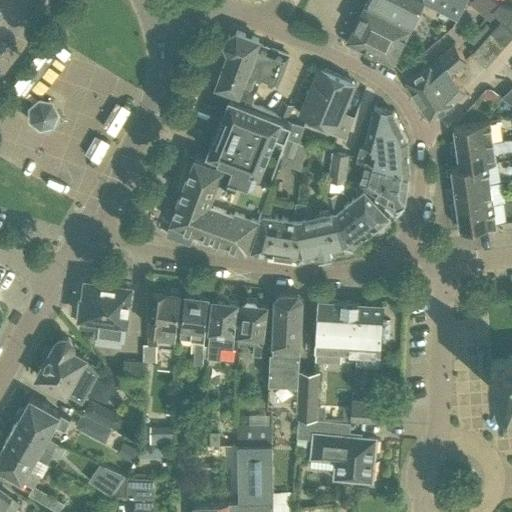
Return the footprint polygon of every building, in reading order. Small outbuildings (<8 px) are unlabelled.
[(348,39),(393,62),(410,27),(423,1),(457,18),(466,0),(368,0),(366,5),(365,4),(348,39)] [(490,20),(496,14),(492,11),(499,4),(494,0),(472,0),(470,3),(490,20)] [(511,7),(499,4),(492,11),(496,14),(500,19),(511,29),(511,7)] [(511,29),(500,19),(492,28),(486,23),(471,41),(477,46),(471,52),(486,66),(511,35),(511,29)] [(227,94),(250,102),(260,77),(277,84),(288,54),(257,43),(259,39),(237,30),(229,34),(225,44),(229,52),(215,89),(227,94)] [(406,79),(417,97),(431,88),(429,85),(445,75),(447,77),(454,73),(453,71),(466,59),(455,41),(430,63),(406,79)] [(319,66),(300,114),(319,122),(317,129),(345,140),(354,118),(344,114),(344,112),(356,82),(352,80),(346,78),(346,77),(338,74),(329,70),(319,66)] [(431,88),(417,97),(430,117),(455,102),(467,93),(454,73),(447,77),(445,75),(429,85),(431,88)] [(271,183),(278,163),(288,136),(298,140),(304,124),(288,117),(277,113),(250,103),(250,102),(227,94),(206,150),(226,158),(223,165),(271,183)] [(38,95),(27,105),(27,120),(39,128),(53,124),(59,111),(52,98),(38,95)] [(282,101),(277,113),(288,117),(293,105),(282,101)] [(368,160),(410,169),(408,139),(393,110),(374,105),(364,145),(370,146),(366,163),(367,163),(368,160)] [(454,125),(457,146),(494,141),(501,140),(500,134),(493,135),(491,120),(454,125)] [(298,140),(288,136),(278,163),(299,171),(305,143),(298,140)] [(494,141),(457,146),(459,166),(489,162),(496,161),(494,141)] [(329,179),(329,181),(342,183),(346,154),(333,152),(329,179)] [(271,183),(223,165),(195,154),(188,173),(187,173),(178,198),(179,199),(171,218),(173,218),(167,233),(189,241),(191,236),(194,226),(215,234),(247,246),(271,183)] [(367,163),(366,163),(361,183),(381,196),(381,198),(386,203),(386,205),(396,214),(402,208),(406,200),(410,169),(368,160),(367,163)] [(459,166),(451,167),(454,189),(492,184),(489,162),(459,166)] [(492,184),(454,189),(457,208),(494,203),(492,184)] [(365,188),(341,206),(353,245),(354,245),(353,242),(369,230),(371,233),(390,218),(391,217),(389,214),(390,214),(365,188)] [(336,193),(327,195),(330,211),(340,206),(336,193)] [(296,202),(294,217),(298,217),(304,216),(306,204),(296,202)] [(494,203),(457,208),(460,229),(497,224),(494,203)] [(298,217),(297,254),(298,254),(298,257),(353,245),(341,206),(340,206),(330,211),(304,216),(298,217)] [(263,213),(252,247),(297,254),(298,217),(294,217),(263,213)] [(80,315),(82,315),(80,326),(95,328),(94,337),(96,338),(96,340),(121,344),(121,341),(124,342),(131,285),(87,279),(84,298),(82,297),(80,315)] [(163,328),(163,324),(177,326),(182,291),(153,288),(149,322),(148,344),(157,344),(158,327),(163,328)] [(191,291),(187,293),(185,293),(180,336),(195,338),(194,363),(203,364),(204,340),(209,296),(200,295),(198,291),(191,291)] [(268,406),(297,408),(302,296),(298,292),(281,291),(275,296),(274,342),(273,350),(271,350),(268,406)] [(239,300),(228,298),(226,295),(218,294),(215,297),(213,296),(209,329),(211,329),(209,341),(209,357),(219,358),(221,346),(232,348),(234,332),(235,332),(239,300)] [(243,300),(238,340),(254,342),(254,354),(262,355),(268,308),(268,303),(259,302),(254,297),(249,297),(245,300),(243,300)] [(357,352),(360,302),(319,299),(316,348),(317,348),(316,359),(340,361),(340,351),(357,352)] [(360,302),(357,352),(380,353),(381,336),(389,336),(390,321),(382,320),(383,303),(360,302)] [(481,350),(509,349),(508,322),(480,323),(481,350)] [(37,375),(66,392),(67,391),(84,400),(99,373),(92,365),(84,360),(85,357),(72,349),(73,345),(71,341),(68,337),(64,337),(60,338),(57,341),(37,375)] [(505,358),(490,360),(492,392),(511,390),(511,353),(510,354),(505,358)] [(122,386),(144,387),(146,360),(124,360),(122,386)] [(305,371),(302,418),(317,419),(318,406),(319,372),(305,371)] [(17,420),(47,436),(54,424),(65,430),(71,420),(60,414),(61,413),(31,396),(17,420)] [(90,400),(83,413),(100,421),(107,409),(90,400)] [(352,408),(351,421),(376,422),(377,408),(378,401),(353,400),(352,408)] [(92,418),(83,414),(77,426),(85,431),(92,418)] [(298,417),(297,438),(312,439),(311,452),(329,454),(335,462),(334,478),(372,482),(377,438),(329,434),(331,420),(317,419),(302,418),(298,417)] [(17,420),(6,440),(36,456),(48,463),(54,452),(52,451),(57,442),(47,436),(17,420)] [(237,423),(237,443),(238,443),(238,444),(271,443),(271,423),(237,423)] [(173,444),(173,432),(150,431),(150,444),(173,444)] [(209,443),(219,443),(219,434),(209,434),(209,443)] [(36,456),(6,440),(0,450),(0,466),(33,485),(40,474),(29,468),(36,456)] [(127,442),(121,455),(132,461),(139,449),(127,442)] [(230,501),(195,501),(195,511),(273,511),(272,448),(272,443),(271,443),(238,444),(239,500),(230,500),(230,501)] [(147,474),(169,474),(169,462),(147,462),(147,474)] [(110,471),(98,490),(110,497),(123,478),(110,471)] [(126,498),(136,498),(135,511),(153,511),(154,479),(126,478),(126,498)] [(0,511),(15,511),(23,502),(0,484),(0,511)] [(55,509),(62,508),(65,503),(50,494),(45,503),(55,509)]
